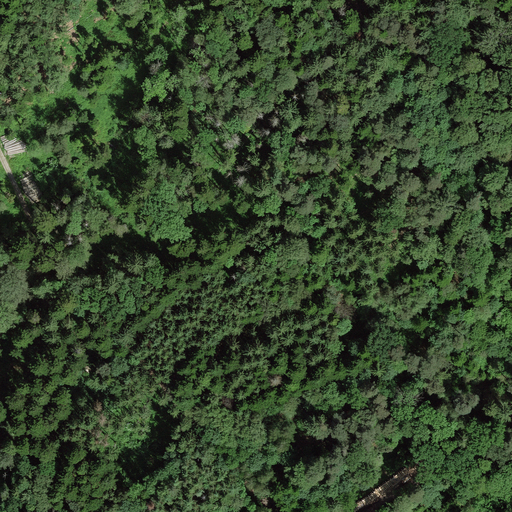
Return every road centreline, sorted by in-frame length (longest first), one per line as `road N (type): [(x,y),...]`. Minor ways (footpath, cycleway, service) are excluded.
road 1 (track): [(273,511),(88,326),(0,150)]
road 2 (track): [(345,0),(511,313)]
road 3 (track): [(374,511),(511,429)]
